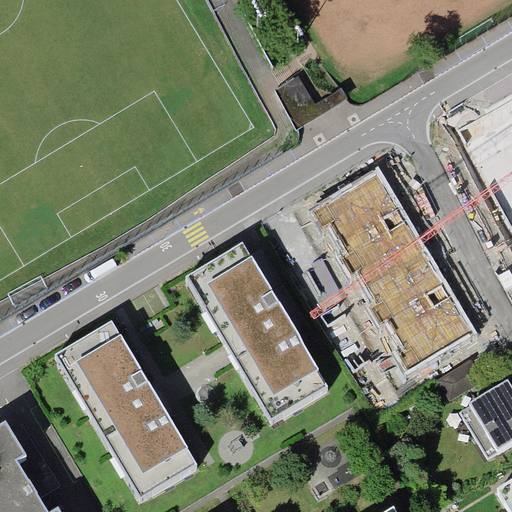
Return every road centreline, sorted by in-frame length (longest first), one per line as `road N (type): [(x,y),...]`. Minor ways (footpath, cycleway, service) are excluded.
road 1 (residential): [(406,104),(0,350)]
road 2 (residential): [(406,104),(511,323)]
road 3 (residential): [(511,44),(406,104)]
